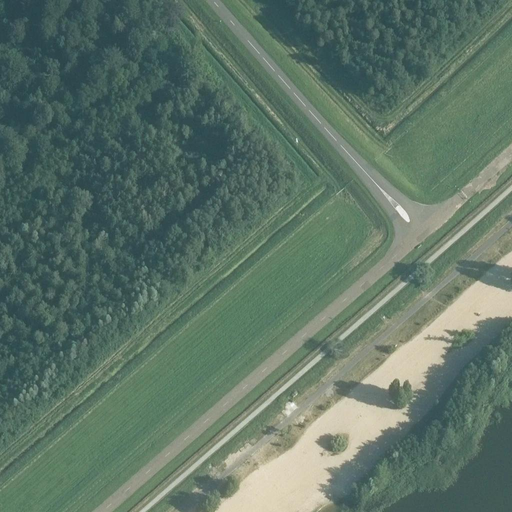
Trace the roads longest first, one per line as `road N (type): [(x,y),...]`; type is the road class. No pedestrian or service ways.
road 1 (tertiary): [(102,511),(420,234)]
road 2 (tertiary): [(420,234),(213,0)]
